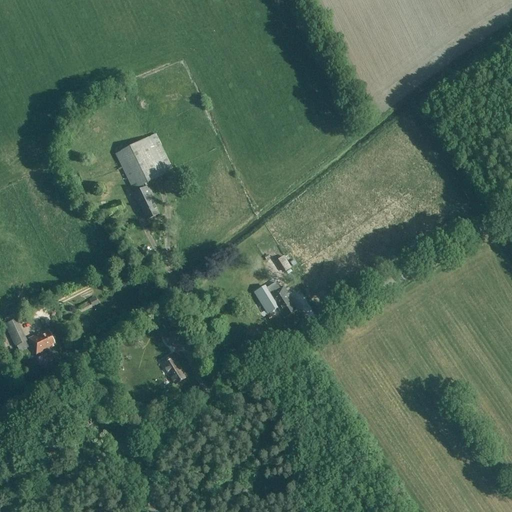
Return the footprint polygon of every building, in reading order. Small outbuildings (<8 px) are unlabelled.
[(140,206),(147,221),(159,215),(154,202),(156,201),(147,184),(173,171),(156,135),(115,155),(133,191),(135,190),(136,193),(133,194),(139,207),(140,206)] [(109,217),(124,210),(121,202),(105,209),(109,217)] [(284,257),(278,261),(286,273),(292,269),(284,257)] [(265,286),(254,293),(267,315),(278,308),(284,319),(297,310),(283,287),(279,290),(275,283),(267,289),(265,286)] [(225,290),(230,300),(242,295),(237,284),(225,290)] [(90,301),(80,305),(79,306),(81,310),(91,305),(92,307),(99,304),(97,300),(90,303),(90,301)] [(163,316),(165,321),(172,318),(169,313),(163,316)] [(178,315),(167,322),(171,328),(182,322),(178,315)] [(4,325),(12,343),(15,347),(27,342),(17,320),(4,325)] [(170,347),(181,340),(175,329),(164,337),(170,347)] [(45,351),(44,349),(54,344),(48,330),(29,339),(36,355),(45,351)] [(177,345),(170,347),(172,355),(180,352),(177,345)] [(173,356),(162,363),(176,386),(185,380),(181,373),(183,372),(173,356)]
